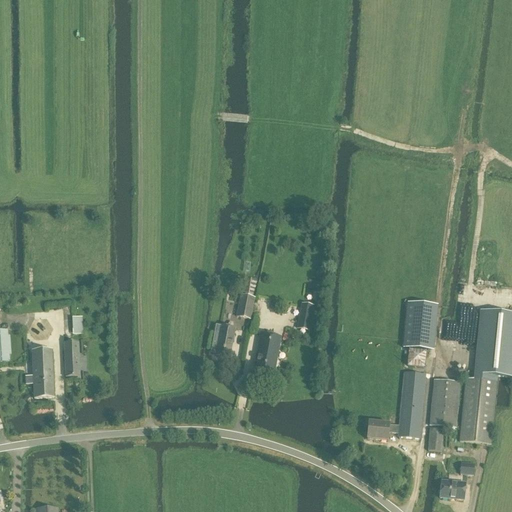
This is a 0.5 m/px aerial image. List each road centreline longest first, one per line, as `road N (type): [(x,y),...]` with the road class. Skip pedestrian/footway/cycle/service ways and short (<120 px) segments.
road 1 (track): [(140,0),(138,294),(149,432)]
road 2 (unclassified): [(394,511),(323,466),(226,435),(149,432),(0,449)]
